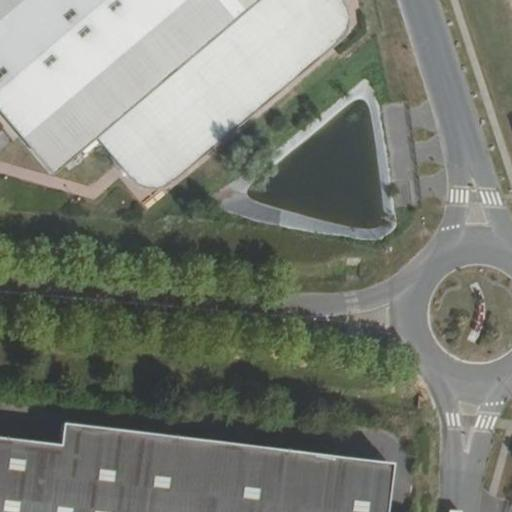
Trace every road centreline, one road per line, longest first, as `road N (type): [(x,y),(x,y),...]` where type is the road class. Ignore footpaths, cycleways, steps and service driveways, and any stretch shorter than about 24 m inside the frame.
road 1 (tertiary): [(306,317),(0,291)]
road 2 (unclassified): [(467,155),(420,0)]
road 3 (tertiary): [(306,317),(423,352)]
road 4 (tertiary): [(421,279),(306,317)]
